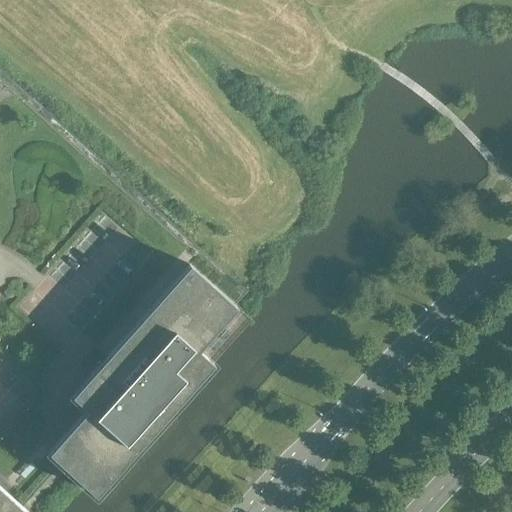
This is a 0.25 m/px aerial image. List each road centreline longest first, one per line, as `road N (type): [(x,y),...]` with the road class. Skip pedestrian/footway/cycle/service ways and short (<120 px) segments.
road 1 (secondary): [(511,251),(377,377),(260,511)]
road 2 (secondary): [(419,511),(511,418)]
